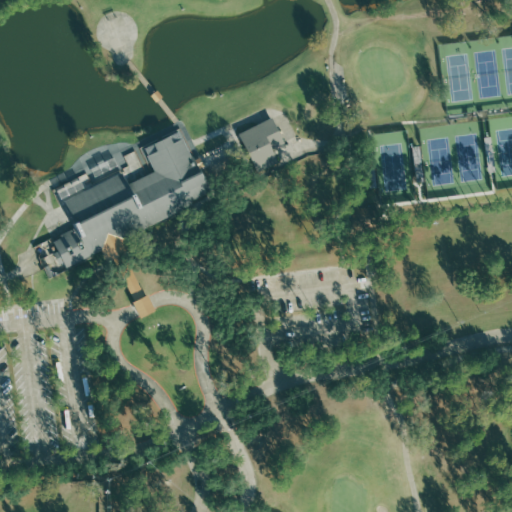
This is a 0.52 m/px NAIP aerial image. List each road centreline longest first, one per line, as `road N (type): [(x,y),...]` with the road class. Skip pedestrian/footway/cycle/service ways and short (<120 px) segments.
road 1 (residential): [(242,511),(253,458),(207,384),(204,311),(188,294),(167,294),(121,316),(113,334),(118,363),(157,386),(186,433),(209,499),(201,511)]
road 2 (residential): [(511,334),(282,385),(186,433),(77,458)]
